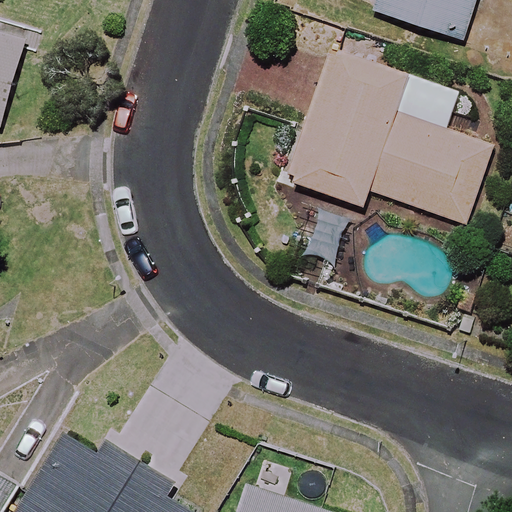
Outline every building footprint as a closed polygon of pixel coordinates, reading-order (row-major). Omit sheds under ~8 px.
[(461,41),(475,0),(373,0),(371,8),(461,41)] [(0,128),(1,129),(29,36),(0,27),(0,128)] [(411,76),(338,50),(291,180),(367,207),(373,191),(467,225),(495,147),(398,112),(411,76)] [(155,490),(87,468),(72,511),(221,511),(219,511),(155,490)] [(0,510),(13,490),(0,481),(0,510)]
